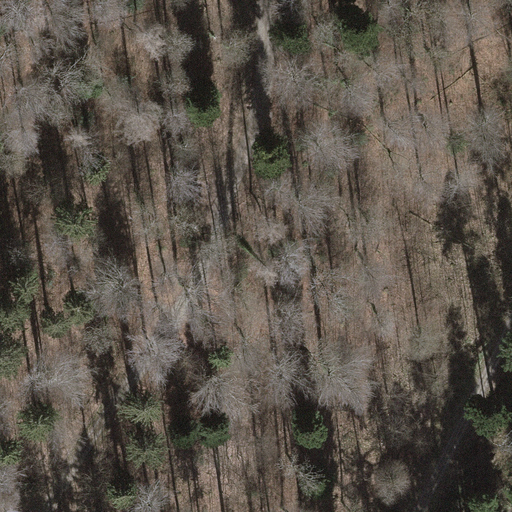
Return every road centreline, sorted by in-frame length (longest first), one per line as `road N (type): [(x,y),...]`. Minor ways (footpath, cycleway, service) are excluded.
road 1 (track): [(265,0),(242,161),(197,282),(93,435),(54,511)]
road 2 (track): [(413,511),(511,317)]
